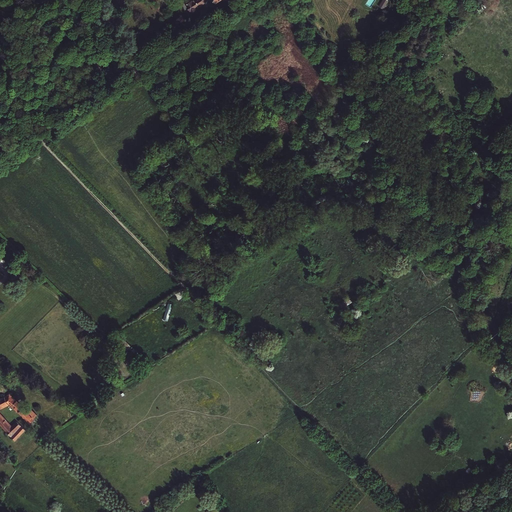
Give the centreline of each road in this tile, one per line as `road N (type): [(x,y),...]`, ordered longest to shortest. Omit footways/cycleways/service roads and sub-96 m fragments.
road 1 (track): [(36,135),(401,511)]
road 2 (residential): [(248,0),(0,159)]
